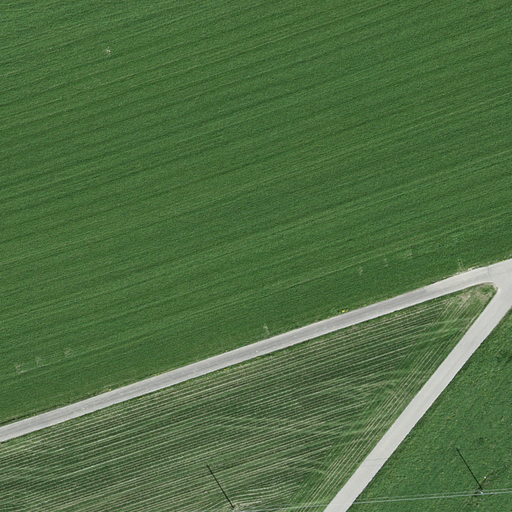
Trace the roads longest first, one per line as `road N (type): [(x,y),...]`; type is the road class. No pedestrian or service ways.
road 1 (track): [(0,434),(511,267)]
road 2 (track): [(334,511),(511,286)]
